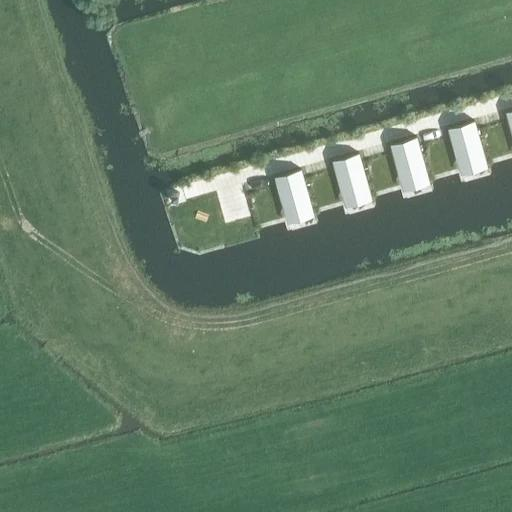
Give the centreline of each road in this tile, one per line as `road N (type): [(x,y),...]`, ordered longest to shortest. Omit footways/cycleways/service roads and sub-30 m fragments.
road 1 (track): [(511,248),(237,319),(182,323),(115,295),(21,225),(0,159)]
road 2 (residential): [(511,99),(182,192)]
